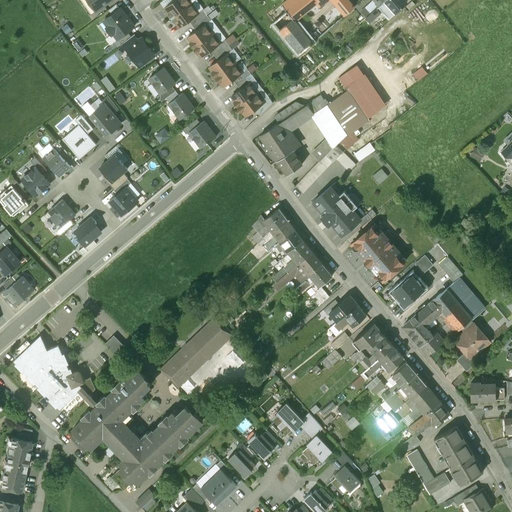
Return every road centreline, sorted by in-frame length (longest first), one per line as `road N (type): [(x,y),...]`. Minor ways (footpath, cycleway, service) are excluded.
road 1 (residential): [(242,143),(466,417)]
road 2 (residential): [(136,0),(242,143)]
road 3 (residential): [(126,239),(242,143)]
road 4 (residential): [(22,329),(126,239)]
